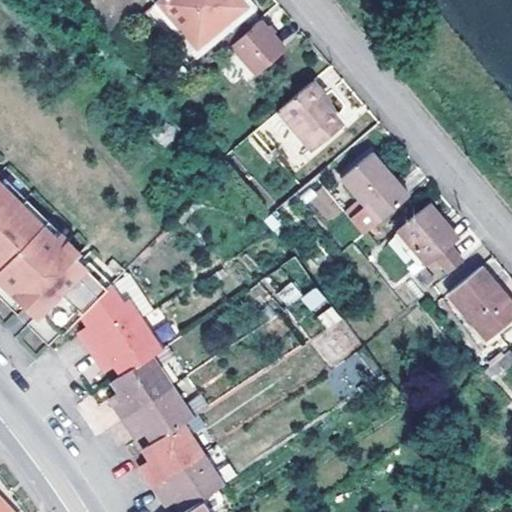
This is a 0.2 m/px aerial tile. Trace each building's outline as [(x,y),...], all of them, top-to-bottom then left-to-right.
[(242,0),(165,0),(157,7),(199,51),(248,5),(242,0)] [(277,32),(264,17),(259,22),(272,37),(277,32)] [(259,22),(231,46),(257,77),(286,52),(272,37),(259,22)] [(326,97),(312,82),(279,110),(318,155),(345,131),(330,114),(320,102),(326,97)] [(336,109),(326,97),(320,102),(330,114),(336,109)] [(309,163),(318,155),(279,110),(269,118),(309,163)] [(381,225),(411,198),(390,173),(374,155),(344,182),(381,225)] [(0,257),(20,277),(16,282),(37,301),(41,297),(75,329),(89,315),(118,285),(120,283),(85,250),(89,245),(69,226),(64,230),(0,170),(0,165),(3,163),(0,160),(0,257)] [(323,181),(302,194),(323,227),(343,214),(323,181)] [(455,245),(463,238),(446,218),(433,204),(403,230),(405,232),(390,245),(417,277),(438,259),(455,245)] [(455,245),(438,259),(452,274),(468,261),(455,245)] [(511,303),(507,298),(481,269),(451,295),(491,340),(511,321),(511,303)] [(138,273),(118,285),(128,302),(134,299),(146,319),(162,309),(138,273)] [(286,306),(301,295),(291,283),(277,294),(286,306)] [(128,302),(118,285),(89,315),(95,325),(86,331),(98,350),(146,319),(134,299),(128,302)] [(310,311),(326,303),(318,287),(302,295),(310,311)] [(327,330),(342,320),(332,305),(317,315),(327,330)] [(158,337),(146,319),(98,350),(112,371),(122,365),(128,374),(161,353),(169,347),(161,336),(158,337)] [(496,380),(511,366),(511,347),(486,370),(496,380)] [(168,363),(161,353),(128,374),(118,381),(125,391),(116,397),(130,417),(177,386),(163,366),(168,363)] [(189,404),(177,386),(130,417),(144,439),(153,433),(160,442),(189,422),(201,414),(193,402),(189,404)] [(197,434),(189,422),(160,442),(148,449),(156,459),(146,466),(159,485),(207,453),(195,435),(197,434)] [(220,473),(207,453),(159,485),(172,505),(181,499),(189,510),(203,500),(230,482),(222,472),(220,473)] [(0,498),(0,511),(12,511),(4,502),(0,498)] [(210,511),(203,500),(189,510),(185,511),(210,511)]
